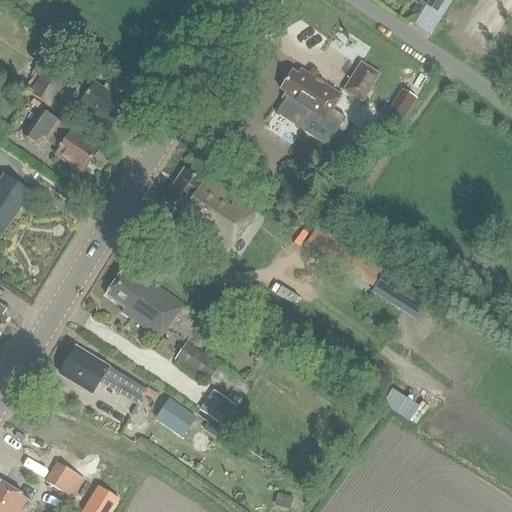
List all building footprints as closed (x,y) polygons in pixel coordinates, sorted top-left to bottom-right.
[(436,14),(445,0),(427,0),(424,6),(436,14)] [(34,57),(26,68),(32,73),(36,78),(25,95),(47,109),(63,85),(41,71),(45,65),(34,57)] [(360,64),(342,92),(362,104),(380,76),(360,64)] [(282,92),(279,97),(320,124),(339,96),(298,69),(295,74),(292,71),(279,90),(282,92)] [(125,106),(95,85),(93,88),(83,81),(72,98),(81,104),(78,109),(108,130),(125,106)] [(417,101),(401,91),(384,117),(399,128),(417,101)] [(96,151),(39,113),(23,138),(35,146),(42,143),(58,154),(55,158),(81,174),(96,151)] [(256,211),(219,187),(216,192),(183,171),(162,203),(180,215),(177,219),(188,226),(186,229),(228,255),(256,211)] [(0,239),(29,195),(2,178),(0,180),(0,239)] [(340,209),(320,197),(314,208),(334,220),(340,209)] [(356,252),(348,265),(375,282),(384,270),(356,252)] [(105,298),(122,309),(124,311),(121,315),(159,340),(183,305),(131,270),(127,277),(122,273),(105,298)] [(258,302),(252,312),(268,320),(274,309),(258,302)] [(231,316),(216,307),(208,320),(222,330),(231,316)] [(184,343),(172,361),(207,382),(218,364),(184,343)] [(147,392),(128,381),(73,348),(58,374),(77,385),(75,387),(90,396),(97,384),(137,408),(147,392)] [(234,407),(211,392),(198,411),(221,427),(234,407)] [(168,399),(154,420),(181,439),(196,418),(168,399)] [(55,463),(44,482),(71,499),(83,480),(55,463)] [(0,511),(23,511),(29,503),(0,484),(0,511)] [(97,487),(81,511),(111,511),(119,501),(97,487)] [(272,506),(295,511),(298,499),(275,494),(272,506)]
